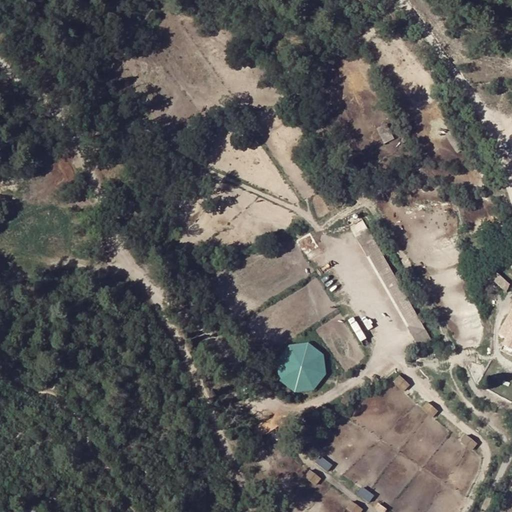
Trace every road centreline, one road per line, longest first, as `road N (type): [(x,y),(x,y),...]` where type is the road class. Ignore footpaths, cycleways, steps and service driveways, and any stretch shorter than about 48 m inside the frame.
road 1 (track): [(463,511),(485,466),(479,441),(430,401),(300,211),(172,148),(157,110),(165,52)]
road 2 (track): [(398,355),(325,399),(284,408),(175,306),(152,302)]
road 3 (track): [(404,0),(498,130),(511,177)]
road 4 (track): [(376,511),(302,458),(298,407)]
